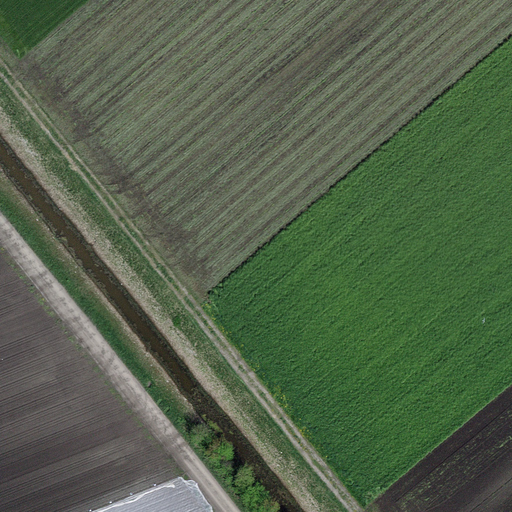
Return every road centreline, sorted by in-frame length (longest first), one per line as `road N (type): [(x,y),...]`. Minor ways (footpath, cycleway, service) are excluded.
road 1 (track): [(0,66),(356,511)]
road 2 (track): [(229,511),(0,222)]
